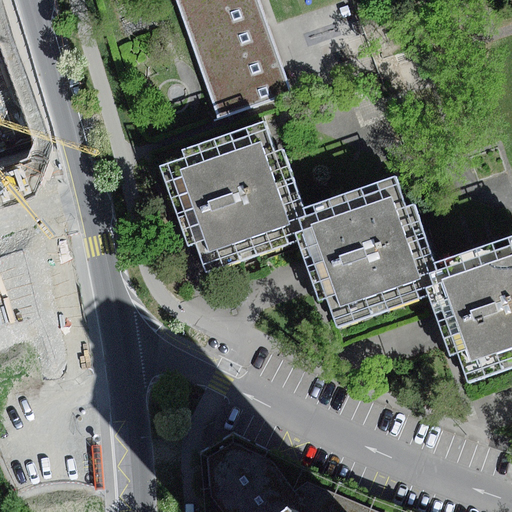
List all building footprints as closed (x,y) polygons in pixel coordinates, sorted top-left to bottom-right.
[(257,0),(176,0),(218,121),(291,96),(257,0)] [(306,216),(304,210),(283,151),(274,154),(263,124),(185,151),(187,157),(159,167),(188,248),(196,245),(199,253),(207,275),(299,242),(296,234),(302,233),(297,219),(306,216)] [(438,271),(436,264),(416,205),(406,208),(396,178),(304,210),(306,216),(297,219),(302,233),(296,234),(299,242),(311,279),(320,303),(329,300),(338,328),(429,297),(426,288),(435,285),(431,273),(438,271)] [(511,238),(436,264),(438,271),(431,273),(435,285),(426,288),(429,297),(442,334),(450,359),(460,356),(469,384),(511,369),(511,238)] [(406,511),(329,481),(234,434),(201,454),(204,511),(406,511)]
